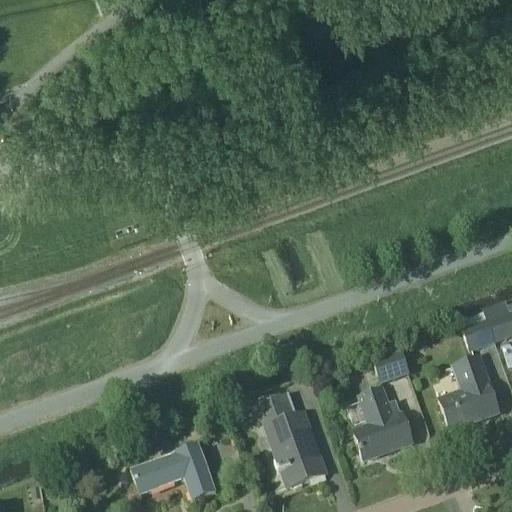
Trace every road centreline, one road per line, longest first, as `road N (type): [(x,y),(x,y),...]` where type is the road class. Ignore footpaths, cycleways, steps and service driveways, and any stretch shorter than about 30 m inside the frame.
road 1 (unclassified): [(202,285),(166,200),(139,173),(98,161),(0,168)]
road 2 (unclassified): [(282,323),(511,241)]
road 3 (unclassified): [(0,423),(167,364)]
road 4 (residential): [(382,511),(511,466)]
road 5 (unclassified): [(167,364),(282,323)]
